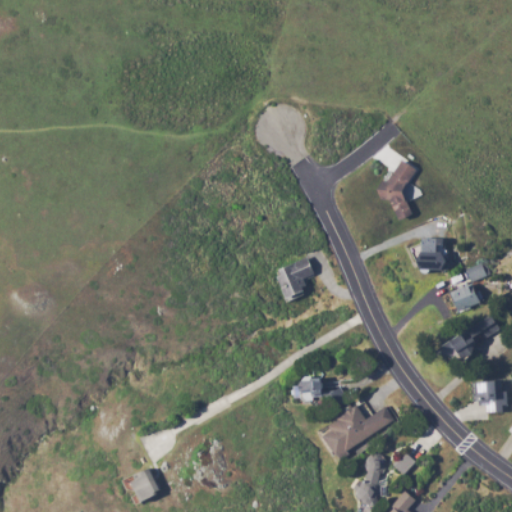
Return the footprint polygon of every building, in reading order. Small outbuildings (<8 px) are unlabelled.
[(414,171),(399,192),(411,216),(397,223),(385,197),(377,197),(375,191),(381,181),(386,181),(400,162),(414,171)] [(438,237),(423,240),(423,244),(412,247),(417,272),(450,266),(447,252),(441,253),(438,237)] [(305,259),(312,276),(303,280),(305,287),(299,289),(303,297),(285,304),(274,278),(279,276),(277,270),(305,259)] [(486,277),(483,263),(465,267),(468,281),(486,277)] [(447,292),(454,312),(480,302),(473,283),(447,292)] [(443,348),(450,359),(460,353),(464,360),(479,351),(474,343),(499,328),(492,315),(476,324),(480,331),(472,336),(470,333),(443,348)] [(506,404),(507,392),(501,392),(501,381),(479,380),(478,405),(486,406),(486,412),(497,412),(498,403),(506,404)] [(363,419),(357,408),(318,431),(335,460),(379,435),(382,441),(399,432),(384,407),(363,419)] [(392,466),(401,475),(413,462),(404,453),(392,466)] [(144,469),(156,491),(151,494),(152,496),(137,505),(126,485),(132,481),(130,477),(144,469)]
